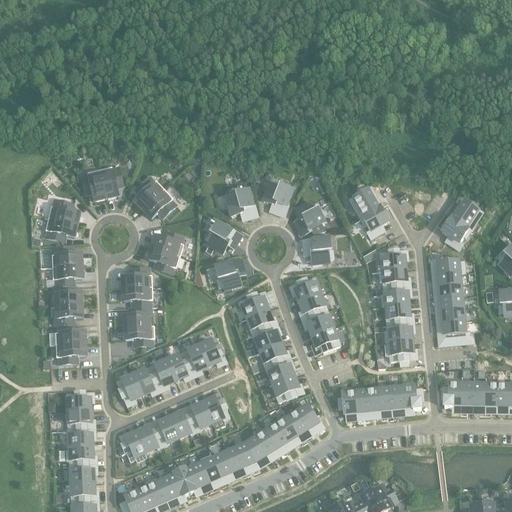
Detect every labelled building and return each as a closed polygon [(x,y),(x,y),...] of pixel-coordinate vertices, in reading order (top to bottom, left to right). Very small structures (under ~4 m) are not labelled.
[(105,195),(107,201),(119,199),(115,184),(122,182),(120,170),(113,172),(112,170),(100,173),(102,179),(105,195)] [(102,179),(100,173),(88,176),(88,177),(82,179),(84,191),(91,189),(95,204),(107,201),(105,195),(102,179)] [(135,204),(144,213),(148,209),(160,197),(165,193),(157,184),(155,185),(151,180),(142,188),(146,193),(135,204)] [(276,206),(287,210),(293,195),(282,191),(283,189),(275,186),(274,190),(270,188),(264,204),(268,206),(275,208),(276,206)] [(349,203),(361,223),(383,210),(372,189),(367,192),(368,194),(355,201),(354,200),(349,203)] [(373,189),(372,189),(383,210),(390,221),(392,220),(373,189)] [(360,190),(349,194),(351,199),(362,195),(360,190)] [(148,209),(144,213),(152,222),(163,212),(168,217),(177,208),(172,203),(174,202),(165,193),(160,197),(148,209)] [(254,210),(249,194),(238,197),(237,196),(230,198),(231,202),(227,203),(229,210),(232,220),(236,218),(244,216),(243,213),(254,210)] [(452,221),(471,235),(483,217),(484,216),(479,212),(478,214),(466,206),(467,205),(463,202),(458,209),(461,211),(459,214),(461,216),(456,224),(452,221)] [(72,227),(77,228),(80,216),(65,213),(67,206),(55,203),(53,210),(52,209),(49,221),(55,223),(72,227)] [(275,208),(268,206),(267,208),(267,209),(273,211),(278,213),(279,213),(284,215),(285,216),(285,215),(287,210),(276,206),(275,208)] [(305,223),(310,233),(325,225),(320,216),(320,215),(321,214),(317,207),(314,209),(312,206),(297,213),(299,217),(302,224),(305,223)] [(449,223),(450,224),(452,221),(456,224),(461,216),(459,214),(461,211),(458,209),(449,223)] [(244,216),(236,218),(237,221),(238,221),(243,220),(244,220),(249,218),(250,218),(255,216),(256,216),(255,216),(254,210),(243,213),(244,216)] [(383,210),(361,223),(365,230),(367,229),(371,234),(368,236),(371,242),(385,234),(382,229),(387,226),(385,223),(387,222),(388,222),(390,221),(383,210)] [(299,217),(297,218),(296,219),(299,224),(299,225),(302,230),(305,235),(305,236),(305,235),(310,233),(305,223),(302,224),(299,217)] [(55,223),(49,221),(46,234),(48,234),(46,241),(58,244),(60,237),(75,240),(77,228),(72,227),(55,223)] [(471,235),(452,221),(450,224),(449,223),(443,231),(444,232),(446,233),(444,236),(449,239),(446,244),(459,253),(463,247),(460,246),(462,244),(464,240),(466,242),(471,235)] [(227,244),(233,235),(218,226),(212,236),(212,237),(211,236),(207,243),(211,245),(209,248),(215,252),(223,257),(226,252),(230,246),(227,244)] [(230,246),(226,252),(228,253),(229,253),(232,248),(235,244),(235,243),(238,239),(238,238),(237,238),(233,235),(227,244),(230,246)] [(312,255),(313,268),(330,266),(329,262),(333,262),(333,254),(331,254),(330,242),(325,243),(324,236),(314,239),(315,244),(313,244),(315,255),(312,255)] [(175,258),(180,260),(184,248),(183,247),(185,241),(173,237),(171,244),(156,239),(153,251),(159,253),(175,258)] [(52,258),(53,270),(59,270),(76,269),(82,269),(82,257),(66,257),(66,250),(54,251),(54,258),(52,258)] [(511,250),(506,258),(507,259),(499,268),(505,273),(511,279),(511,250)] [(159,253),(153,251),(149,263),(156,265),(154,272),(173,278),(175,271),(177,272),(180,260),(175,258),(159,253)] [(383,262),(384,274),(405,273),(403,260),(400,260),(399,257),(399,255),(381,257),(381,263),(383,262)] [(433,276),(433,279),(438,279),(460,277),(460,276),(465,276),(464,265),(459,266),(459,264),(446,266),(445,263),(437,264),(438,275),(433,276)] [(216,271),(219,283),(218,283),(220,291),(224,289),(225,293),(242,289),(238,277),(235,277),(232,267),(216,271)] [(55,290),(66,289),(68,289),(68,282),(83,282),(82,269),(76,269),(59,270),(53,270),(54,283),(55,283),(55,290)] [(123,280),(124,292),(129,292),(147,291),(153,291),(152,278),(151,278),(150,271),(138,272),(138,279),(123,280)] [(384,287),(384,293),(392,292),(403,291),(402,286),(406,286),(405,273),(384,274),(386,287),(384,287)] [(438,282),(439,291),(461,289),(460,277),(438,279),(433,279),(433,283),(438,282)] [(485,277),(486,290),(494,289),(494,277),(485,277)] [(296,294),(301,306),(320,299),(316,287),(318,287),(315,281),(309,283),(308,282),(299,286),(301,292),(296,294)] [(66,289),(55,290),(53,290),(54,297),(57,297),(57,309),(64,309),(82,308),(81,299),(81,296),(66,296),(66,289)] [(435,300),(435,303),(440,303),(462,300),(461,289),(439,291),(440,299),(435,300)] [(129,292),(124,292),(124,304),(140,304),(140,311),(152,310),(152,303),(153,303),(153,291),(147,291),(129,292)] [(388,309),(388,310),(408,308),(407,296),(403,296),(403,291),(392,292),(384,293),(385,298),(382,299),(383,309),(388,309)] [(494,293),(487,294),(488,305),(496,304),(494,293)] [(504,309),(505,320),(511,319),(511,295),(500,296),(501,309),(504,309)] [(244,310),(249,321),(267,314),(263,302),(259,303),(257,297),(248,301),(248,302),(245,303),(240,305),(242,311),(244,310)] [(309,316),(311,321),(312,321),(322,317),(328,315),(326,309),(324,310),(320,299),(301,306),(305,318),(309,316)] [(463,312),(462,300),(440,303),(435,303),(436,307),(441,306),(441,314),(463,312)] [(57,329),(68,328),(67,321),(82,320),(82,317),(82,308),(64,309),(57,309),(58,321),(55,321),(55,329),(57,329)] [(387,323),(388,328),(395,328),(406,327),(405,322),(409,321),(408,308),(388,310),(389,323),(387,323)] [(125,321),(126,330),(143,330),(150,329),(149,318),(153,318),(152,310),(140,311),(140,318),(125,319),(125,321)] [(437,323),(437,327),(443,326),(464,324),(463,312),(441,314),(442,323),(437,323)] [(251,333),(253,339),(267,333),(271,332),(269,327),(272,326),(267,314),(249,321),(253,332),(251,333)] [(312,321),(311,321),(313,326),(309,327),(314,339),(332,332),(328,321),(330,320),(328,315),(322,317),(312,321)] [(443,326),(437,327),(438,330),(443,330),(444,339),(466,337),(464,324),(443,326)] [(391,345),(391,346),(411,344),(410,337),(410,332),(406,332),(406,327),(395,328),(388,328),(388,334),(385,334),(386,345),(391,345)] [(56,336),(56,348),(62,348),(80,347),(86,347),(85,334),(70,335),(70,328),(68,328),(57,329),(58,336),(56,336)] [(143,330),(126,330),(126,339),(126,343),(141,343),(142,350),(154,349),(154,342),(155,342),(155,329),(150,329),(143,330)] [(257,343),(262,355),(280,347),(276,335),(272,337),(271,332),(267,333),(253,339),(255,344),(257,343)] [(332,332),(314,339),(318,351),(322,350),(324,356),(333,353),(333,352),(334,351),(341,349),(339,343),(337,344),(332,332)] [(439,347),(440,347),(466,345),(467,345),(466,344),(466,337),(444,339),(439,347)] [(212,346),(201,350),(209,369),(221,364),(219,360),(225,358),(221,349),(220,349),(217,341),(211,344),(212,346)] [(411,344),(391,346),(391,348),(387,348),(388,359),(390,359),(391,365),(398,364),(409,363),(409,358),(412,357),(411,344)] [(62,348),(56,348),(57,361),(59,360),(59,367),(71,367),(71,360),(86,359),(86,347),(80,347),(62,348)] [(199,351),(197,347),(187,351),(189,354),(183,356),(191,373),(196,371),(197,374),(209,369),(201,350),(199,351)] [(280,347),(262,355),(266,366),(264,367),(266,372),(271,370),(280,367),(283,365),(282,361),(285,359),(280,347)] [(186,363),(183,356),(178,358),(179,360),(168,365),(176,383),(188,378),(186,375),(191,373),(186,363)] [(176,383),(168,365),(157,370),(156,368),(150,370),(154,377),(158,387),(162,385),(164,389),(176,383)] [(270,377),(275,388),(294,381),(289,369),(285,370),(283,365),(280,367),(271,370),(266,372),(268,377),(270,377)] [(154,377),(150,370),(145,373),(146,374),(135,379),(143,398),(155,393),(153,389),(158,387),(154,377)] [(143,398),(135,379),(124,384),(123,382),(117,385),(121,393),(120,393),(124,402),(130,400),(131,403),(143,398)] [(294,381),(275,388),(279,399),(277,400),(280,406),(285,404),(287,403),(288,404),(297,400),(295,394),(298,393),(294,381)] [(462,388),(450,388),(449,390),(442,390),(442,403),(445,403),(445,410),(453,410),(461,410),(462,388)] [(470,415),(473,415),(473,410),(474,388),(462,388),(461,410),(470,410),(470,415)] [(473,410),(473,415),(477,415),(477,410),(485,410),(486,389),(486,388),(474,388),(473,410)] [(494,416),(497,416),(497,411),(498,389),(486,388),(486,389),(485,410),(494,411),(494,416)] [(510,389),(498,389),(497,411),(497,416),(501,416),(501,411),(509,411),(510,389)] [(403,391),(405,413),(413,412),(413,413),(422,412),(421,403),(420,404),(420,399),(423,399),(422,392),(416,393),(415,390),(403,391)] [(393,414),(394,419),(397,419),(397,414),(405,413),(403,391),(391,392),(391,393),(393,414)] [(391,392),(379,394),(381,415),(390,414),(390,420),(394,419),(393,414),(391,393),(391,392)] [(379,394),(367,395),(369,417),(370,422),(373,421),(373,416),(381,415),(379,394)] [(76,397),(67,397),(67,403),(69,403),(70,415),(90,415),(90,401),(86,402),(86,396),(86,395),(76,396),(76,397)] [(367,395),(355,396),(357,418),(366,417),(366,422),(370,422),(369,417),(367,395)] [(357,418),(355,396),(343,397),(343,398),(343,401),(339,402),(340,412),(344,412),(345,417),(348,417),(348,419),(357,418)] [(216,402),(204,408),(212,426),(224,421),(224,423),(230,421),(227,413),(228,412),(227,411),(224,403),(218,406),(216,402)] [(194,416),(189,418),(192,423),(197,435),(202,433),(201,431),(212,426),(204,408),(193,413),(194,416)] [(310,434),(313,438),(315,437),(312,432),(320,428),(322,426),(317,419),(315,420),(308,409),(298,415),(310,434)] [(90,415),(70,415),(71,428),(69,428),(69,433),(77,433),(87,433),(87,428),(91,427),(90,415)] [(288,421),(300,440),(306,436),(309,441),(313,438),(310,434),(298,415),(288,421)] [(183,417),(171,422),(180,440),(191,436),(192,438),(197,435),(192,423),(189,418),(185,420),(183,417)] [(289,447),(292,451),(295,449),(292,445),(300,440),(288,421),(277,428),(289,447)] [(161,431),(156,433),(159,438),(164,450),(169,447),(168,445),(180,440),(171,422),(160,427),(161,431)] [(267,435),(279,453),(286,449),(289,453),(292,451),(289,447),(277,428),(267,435)] [(150,432),(138,437),(147,455),(158,450),(159,452),(164,450),(159,438),(156,433),(151,435),(150,432)] [(77,433),(69,433),(69,439),(71,439),(72,451),(92,450),(91,438),(88,438),(87,433),(77,433)] [(267,435),(257,441),(269,459),(271,464),(274,462),(271,458),(279,453),(267,435)] [(292,445),(295,449),(309,441),(306,436),(300,440),(292,445)] [(123,447),(125,452),(131,464),(136,462),(137,464),(147,460),(145,456),(147,455),(138,437),(127,442),(128,445),(123,447)] [(269,459),(257,441),(247,446),(256,466),(265,461),(268,466),(271,464),(269,459)] [(245,472),(247,477),(250,475),(248,471),(256,466),(247,446),(236,452),(245,472)] [(271,458),(274,462),(289,453),(286,449),(279,453),(271,458)] [(92,450),(72,451),(72,463),(70,464),(70,469),(78,469),(89,469),(89,463),(92,463),(92,450)] [(245,472),(236,452),(225,457),(234,477),(241,473),(244,478),(247,477),(245,472)] [(203,466),(203,467),(211,487),(219,483),(222,488),(225,487),(223,482),(214,462),(212,457),(201,462),(203,466)] [(223,482),(225,487),(228,485),(226,480),(234,477),(225,457),(214,462),(223,482)] [(248,471),(250,475),(268,466),(265,461),(256,466),(248,471)] [(201,492),(203,496),(206,495),(204,490),(211,487),(203,467),(192,471),(201,492)] [(89,469),(70,469),(71,475),(73,475),(73,487),(93,486),(93,473),(89,474),(89,469)] [(181,476),(190,497),(195,494),(195,492),(197,491),(198,493),(200,498),(203,496),(201,492),(192,471),(186,474),(186,472),(180,474),(181,476)] [(226,480),(228,485),(244,478),(241,473),(234,477),(226,480)] [(181,476),(180,474),(174,476),(175,479),(170,481),(179,501),(181,506),(184,504),(182,500),(181,498),(183,497),(184,499),(190,497),(181,476)] [(157,511),(161,511),(160,509),(167,506),(158,486),(157,481),(146,486),(148,491),(157,511)] [(158,486),(167,506),(176,503),(178,507),(181,506),(179,501),(170,481),(158,486)] [(204,490),(206,495),(222,488),(219,483),(211,487),(204,490)] [(90,499),(94,499),(93,486),(73,487),(74,499),(72,499),(72,505),(80,505),(90,505),(90,499)] [(372,495),(381,511),(390,511),(389,510),(393,508),(398,505),(390,488),(384,491),(382,489),(372,495)] [(148,491),(138,495),(145,511),(157,511),(148,491)] [(182,500),(184,504),(200,498),(198,493),(197,491),(195,492),(195,494),(190,497),(184,499),(183,497),(181,498),(182,500)] [(145,511),(138,495),(126,500),(127,504),(123,506),(125,511),(145,511)] [(358,506),(361,511),(381,511),(372,495),(362,500),(363,503),(358,506)] [(160,509),(161,511),(166,511),(178,507),(176,503),(167,506),(160,509)]
